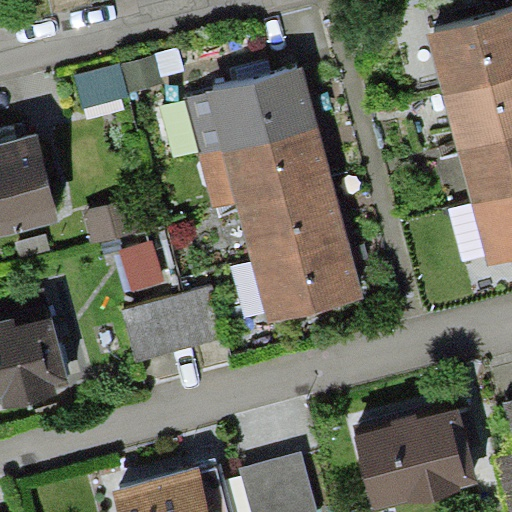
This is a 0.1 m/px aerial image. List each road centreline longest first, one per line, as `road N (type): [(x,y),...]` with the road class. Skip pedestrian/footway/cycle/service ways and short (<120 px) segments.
road 1 (residential): [(511,314),(0,449)]
road 2 (residential): [(0,59),(236,0)]
